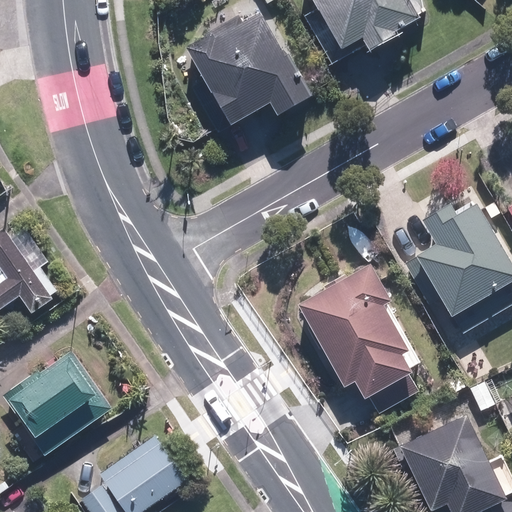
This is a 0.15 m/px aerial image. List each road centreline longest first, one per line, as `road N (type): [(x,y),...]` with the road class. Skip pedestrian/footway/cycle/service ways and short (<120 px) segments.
road 1 (residential): [(511,68),(152,271)]
road 2 (tertiary): [(61,0),(84,136),(152,271)]
road 3 (tertiary): [(152,271),(310,511)]
